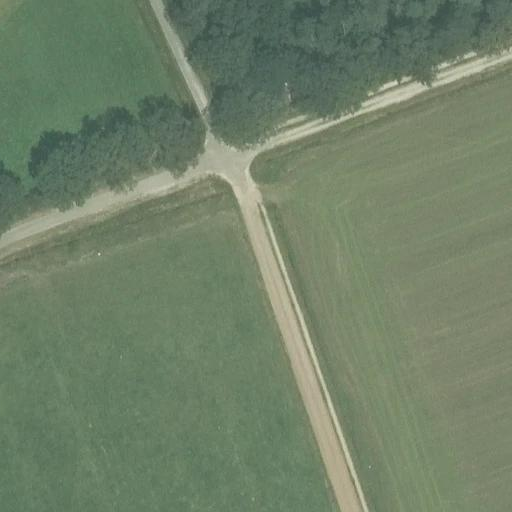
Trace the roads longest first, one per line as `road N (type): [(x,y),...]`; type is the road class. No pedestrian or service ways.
road 1 (unclassified): [(0,252),(223,164),(152,0)]
road 2 (track): [(223,164),(237,181),(352,511)]
road 3 (track): [(223,164),(511,54)]
